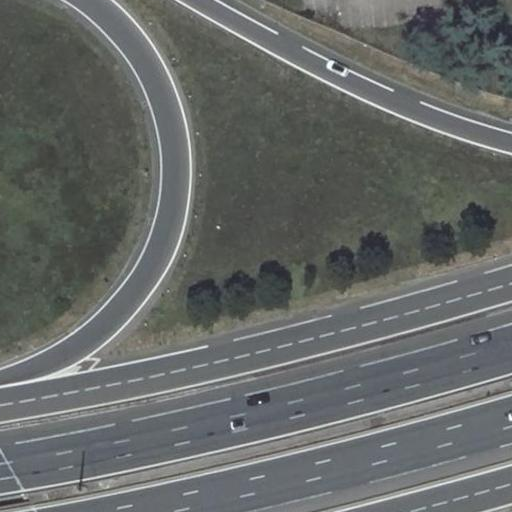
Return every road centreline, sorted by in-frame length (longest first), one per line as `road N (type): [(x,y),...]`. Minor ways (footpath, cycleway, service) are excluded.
road 1 (trunk): [(511,280),(241,356),(0,405)]
road 2 (trunk): [(511,348),(268,414),(0,470)]
road 3 (trunk): [(97,0),(149,55),(168,97),(175,186),(166,229),(122,307),(84,341),(0,380)]
road 4 (trunk): [(137,511),(511,417)]
road 5 (trunk): [(511,142),(405,106),(196,0)]
